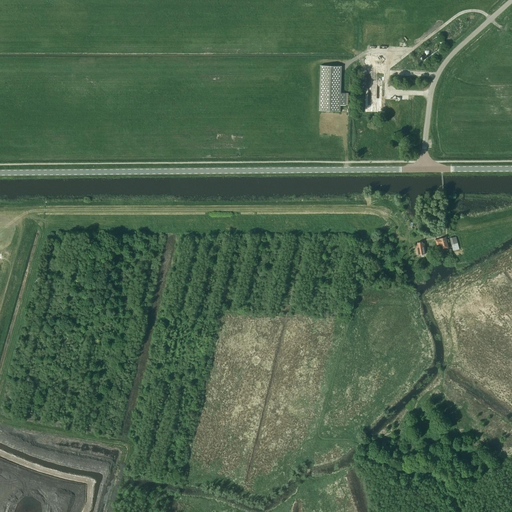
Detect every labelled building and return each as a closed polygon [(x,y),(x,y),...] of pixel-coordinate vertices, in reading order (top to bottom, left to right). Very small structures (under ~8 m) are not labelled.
[(368,58),(367,111),(377,112),(377,100),(380,100),(380,93),(384,93),(385,58),(368,58)] [(342,66),(321,65),(320,110),(341,111),(341,105),(348,105),(349,93),(341,92),(342,66)] [(389,130),(399,130),(397,100),(388,100),(389,130)] [(456,236),(450,238),(453,251),(460,250),(456,236)] [(449,248),(446,237),(439,239),(436,240),(437,245),(440,244),(442,250),(449,248)] [(417,247),(416,248),(417,256),(426,254),(424,243),(423,243),(422,242),(417,243),(418,244),(416,245),(417,247)]
